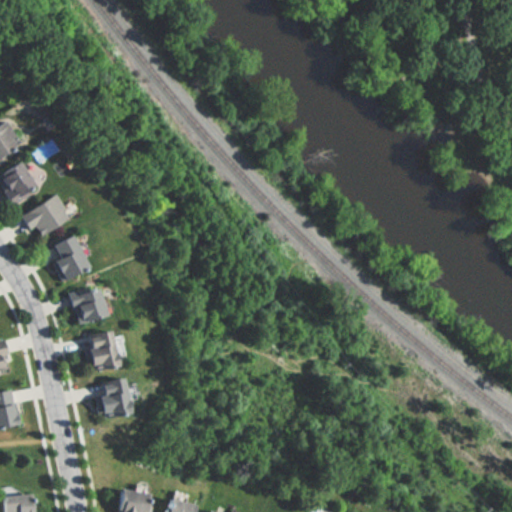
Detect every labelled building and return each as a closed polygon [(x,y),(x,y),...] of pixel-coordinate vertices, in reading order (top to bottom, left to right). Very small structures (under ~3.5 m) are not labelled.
[(6,123),(0,125),(0,156),(17,148),(6,123)] [(0,171),(0,191),(7,205),(33,192),(18,163),(0,171)] [(17,216),(33,240),(66,217),(50,194),(17,216)] [(48,260),(55,281),(82,271),(69,235),(46,243),(52,258),(48,260)] [(99,316),(91,286),(62,293),(70,324),(99,316)] [(103,330),(74,337),(82,372),(111,366),(103,330)] [(116,379),(91,381),(92,397),(88,397),(90,418),(120,415),(116,379)] [(0,428),(13,425),(5,389),(0,390),(0,428)] [(143,511),(144,494),(109,493),(108,511),(143,511)] [(27,511),(24,494),(0,498),(0,511),(27,511)] [(186,511),(186,501),(155,501),(155,511),(186,511)]
